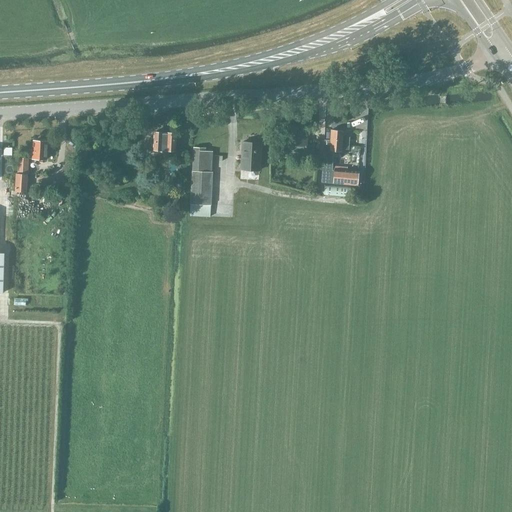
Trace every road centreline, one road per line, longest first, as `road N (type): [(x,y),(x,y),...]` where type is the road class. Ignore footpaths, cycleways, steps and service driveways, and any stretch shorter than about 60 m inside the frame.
road 1 (unclassified): [(0,114),(403,85),(494,53)]
road 2 (secondary): [(0,92),(229,70),(360,28)]
